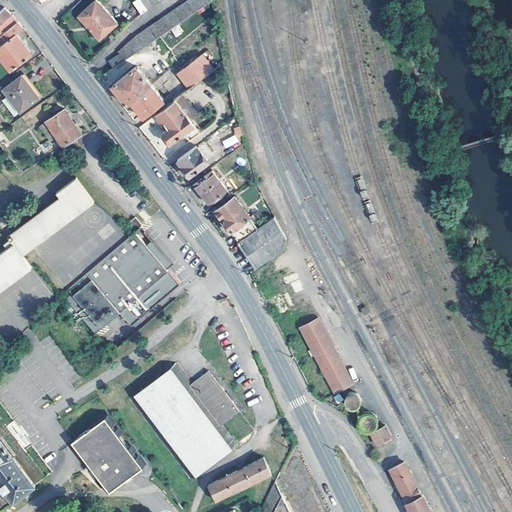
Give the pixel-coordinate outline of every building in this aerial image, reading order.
[(94,0),(78,17),(99,39),(117,22),(95,0),(94,0)] [(142,16),(148,12),(146,8),(140,0),(135,0),(132,2),(140,13),(142,16)] [(154,8),(151,3),(148,0),(140,0),(146,8),(148,12),(154,8)] [(192,0),(189,0),(185,3),(193,15),(199,10),(192,0)] [(201,0),(192,0),(199,10),(205,7),(201,0)] [(185,3),(179,7),(186,19),(193,15),(185,3)] [(173,11),(181,23),(186,19),(179,7),(173,11)] [(0,12),(0,24),(11,16),(5,8),(0,12)] [(167,15),(175,27),(181,23),(173,11),(167,15)] [(0,35),(17,22),(12,15),(11,16),(0,24),(0,35)] [(161,19),(169,31),(175,27),(167,15),(161,19)] [(163,35),(169,31),(161,19),(155,23),(163,35)] [(0,46),(16,33),(22,28),(17,22),(0,35),(0,46)] [(149,27),(156,39),(163,35),(155,23),(149,27)] [(149,27),(142,32),(150,43),(156,39),(149,27)] [(150,43),(142,32),(136,35),(135,36),(143,47),(150,43)] [(31,53),(16,33),(0,46),(0,55),(11,70),(31,53)] [(135,36),(130,41),(137,52),(143,47),(135,36)] [(137,52),(130,41),(124,46),(131,56),(137,52)] [(124,60),(131,56),(124,46),(119,51),(120,54),(124,60)] [(124,60),(120,54),(109,61),(113,68),(124,60)] [(178,74),(190,89),(214,70),(203,55),(178,74)] [(127,105),(130,103),(151,86),(136,67),(112,86),(127,105)] [(116,72),(113,68),(100,77),(103,82),(116,72)] [(34,90),(23,75),(19,78),(30,92),(34,90)] [(30,92),(19,78),(3,90),(21,112),(40,98),(34,90),(30,92)] [(164,100),(151,86),(130,103),(143,118),(164,100)] [(194,126),(175,100),(156,114),(158,116),(157,119),(160,123),(163,123),(168,129),(162,133),(164,135),(163,136),(162,138),(165,143),(169,143),(171,144),(194,126)] [(63,146),(74,139),(81,134),(64,110),(46,122),(63,146)] [(235,135),(222,141),(225,149),(239,142),(235,135)] [(81,149),(74,139),(63,146),(70,157),(81,149)] [(208,162),(196,147),(178,160),(182,166),(181,166),(189,177),(190,176),(194,181),(211,168),(208,165),(203,169),(202,167),(208,162)] [(218,206),(231,196),(212,172),(195,184),(209,203),(213,200),(218,206)] [(90,198),(76,179),(57,192),(60,197),(62,196),(64,200),(73,194),(81,205),(90,198)] [(81,205),(73,194),(64,200),(62,196),(60,197),(44,210),(56,224),(29,245),(32,250),(94,203),(90,198),(81,205)] [(239,243),(258,228),(234,197),(216,211),(223,221),(222,221),(239,243)] [(56,224),(44,210),(9,237),(14,244),(0,255),(0,263),(3,267),(12,261),(19,271),(29,264),(24,257),(32,250),(29,245),(56,224)] [(129,221),(136,229),(144,223),(137,215),(129,221)] [(258,228),(239,243),(238,244),(254,269),(282,250),(285,237),(274,217),(258,228)] [(146,244),(135,231),(130,235),(62,294),(95,333),(120,312),(131,325),(180,284),(166,268),(161,261),(165,257),(157,249),(153,252),(146,244)] [(146,244),(153,252),(157,249),(165,257),(161,261),(166,268),(174,262),(153,238),(146,244)] [(272,276),(290,266),(284,257),(267,266),(272,276)] [(19,271),(12,261),(3,267),(0,263),(0,291),(32,267),(29,264),(19,271)] [(296,279),(293,272),(281,279),(285,285),(296,279)] [(302,290),(297,281),(290,284),(295,294),(302,290)] [(351,383),(318,319),(299,329),(332,393),(351,383)] [(194,382),(179,362),(131,397),(190,478),(238,443),(224,424),(241,411),(212,370),(194,382)] [(355,394),(352,393),(349,393),(346,395),(344,397),(343,400),(343,403),(343,406),(345,408),(348,410),(351,411),(354,410),(356,409),(359,407),(360,404),(360,401),(359,398),(358,396),(355,394)] [(145,465),(107,416),(74,441),(88,459),(90,457),(101,470),(98,473),(112,491),(145,465)] [(371,417),(368,416),(365,416),(362,417),(360,420),(359,422),(358,425),(359,428),(361,431),(363,433),(366,433),(369,433),(372,432),(374,430),(376,427),(376,424),(375,421),(373,418),(371,417)] [(390,437),(384,426),(369,434),(375,445),(390,437)] [(36,485),(0,436),(0,489),(11,505),(36,485)] [(101,470),(90,457),(88,459),(98,473),(101,470)] [(271,472),(264,458),(208,485),(215,500),(271,472)] [(389,470),(406,503),(420,496),(403,463),(389,470)] [(290,511),(275,482),(260,511),(290,511)] [(420,496),(406,503),(405,504),(409,511),(430,511),(422,495),(420,496)]
